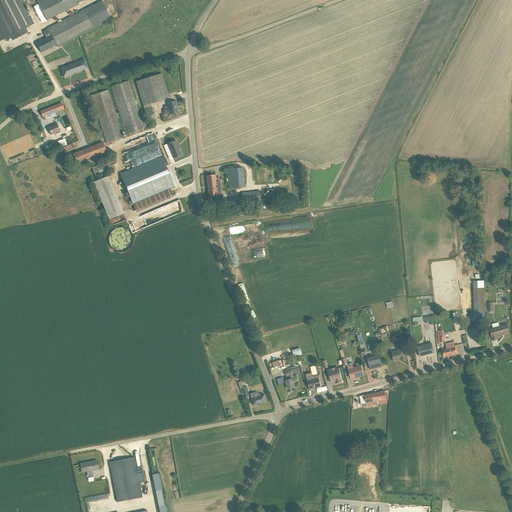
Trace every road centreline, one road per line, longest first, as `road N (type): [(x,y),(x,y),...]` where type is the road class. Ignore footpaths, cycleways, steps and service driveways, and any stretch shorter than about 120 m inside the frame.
road 1 (unclassified): [(277,415),(202,211),(188,52)]
road 2 (unclassified): [(511,348),(277,415)]
road 3 (unclassified): [(71,451),(277,415)]
road 4 (unclassified): [(0,127),(36,103),(188,52)]
road 5 (unclassified): [(338,0),(188,52)]
